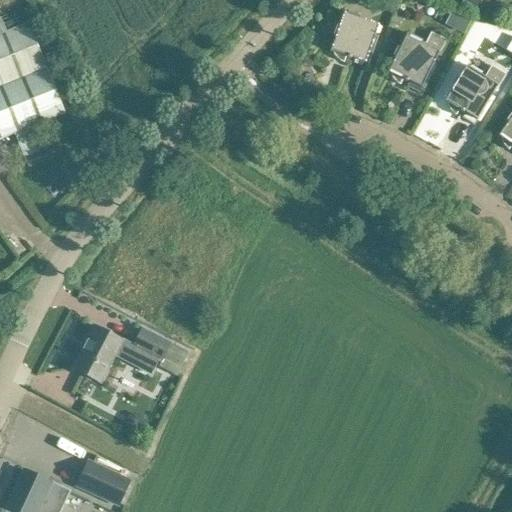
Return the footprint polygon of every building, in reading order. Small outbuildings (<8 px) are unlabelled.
[(379,26),(345,14),(345,13),(344,12),(339,27),(336,27),(333,36),(335,37),(330,53),(331,53),(331,52),(332,52),(333,55),(335,57),(336,59),(338,61),(340,62),(343,63),(343,64),(344,64),(346,57),(347,58),(347,59),(351,60),(351,59),(352,59),(352,60),(365,64),(379,26)] [(0,88),(46,69),(28,24),(0,35),(0,88)] [(390,73),(391,76),(392,78),(393,80),(395,82),(397,84),(399,85),(399,86),(400,86),(403,80),(404,80),(404,81),(407,83),(408,82),(409,82),(406,88),(419,94),(430,72),(439,54),(446,41),(431,33),(425,45),(407,37),(408,36),(407,35),(400,49),(397,48),(393,57),(395,58),(388,73),(389,74),(389,73),(390,73)] [(453,115),(455,116),(456,117),(460,110),(461,111),(460,112),(463,114),(464,113),(465,113),(462,119),(474,126),(487,105),(497,88),(498,88),(505,75),(491,67),(484,78),(467,68),(468,67),(467,66),(458,79),(456,78),(451,87),(453,88),(445,103),(446,103),(446,102),(448,103),(448,106),(449,108),(450,111),(452,113),(453,115)] [(0,140),(65,114),(46,69),(0,88),(0,140)] [(501,137),(501,140),(502,143),(503,145),(505,147),(506,149),(508,151),(511,146),(511,113),(506,121),(508,123),(498,137),(499,137),(500,136),(501,137)] [(52,222),(38,232),(52,252),(66,242),(52,222)] [(161,362),(169,346),(170,344),(142,329),(133,347),(93,326),(85,342),(87,343),(73,370),(100,384),(115,356),(150,374),(158,360),(161,362)] [(93,393),(89,402),(111,412),(115,403),(93,393)] [(71,428),(67,436),(84,445),(88,437),(71,428)] [(118,507),(130,481),(88,462),(77,488),(118,507)] [(23,471),(18,483),(19,484),(16,490),(15,490),(6,507),(16,511),(37,511),(39,509),(46,511),(51,511),(58,497),(47,492),(51,484),(23,471)]
